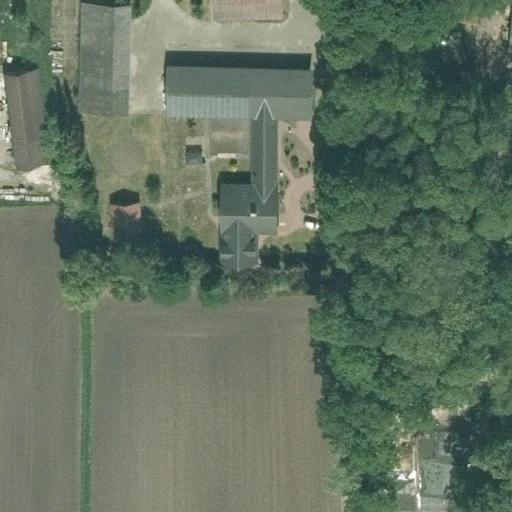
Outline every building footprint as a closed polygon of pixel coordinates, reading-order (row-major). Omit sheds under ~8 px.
[(282,12),(282,0),(212,0),(213,13),(282,12)] [(129,109),(132,2),(81,1),(78,108),(129,109)] [(279,183),(279,116),(312,116),(313,64),(167,63),(166,114),(251,115),(250,183),(220,183),(219,226),(218,226),(218,261),(258,261),(258,231),(278,231),(279,183)] [(51,161),(37,70),(0,76),(14,167),(51,161)] [(140,240),(139,202),(111,203),(112,241),(140,240)]
